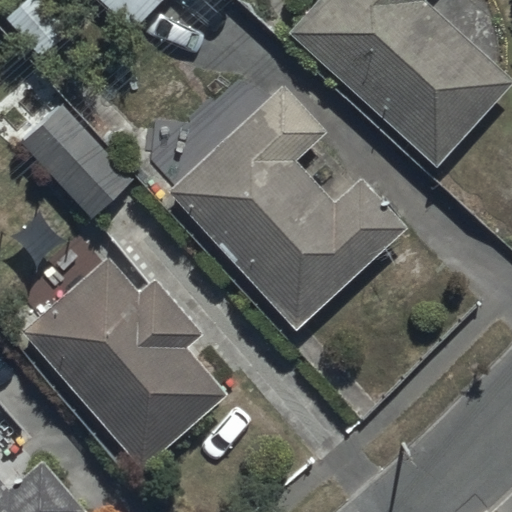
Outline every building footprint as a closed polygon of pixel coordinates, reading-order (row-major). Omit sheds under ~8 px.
[(110,55),(154,0),(19,0),(0,18),(0,20),(36,58),(72,24),(110,55)] [(312,0),(288,27),(437,164),(511,82),(511,75),(429,0),(312,0)] [(316,135),(325,127),(282,80),(169,183),(298,325),(410,224),(361,170),(354,177),(316,135)] [(92,215),(131,177),(58,104),(20,142),(92,215)] [(183,342),(199,329),(152,274),(137,287),(106,250),(20,325),(141,466),(227,393),(183,342)] [(0,511),(84,511),(91,507),(44,452),(6,485),(0,478),(0,511)]
